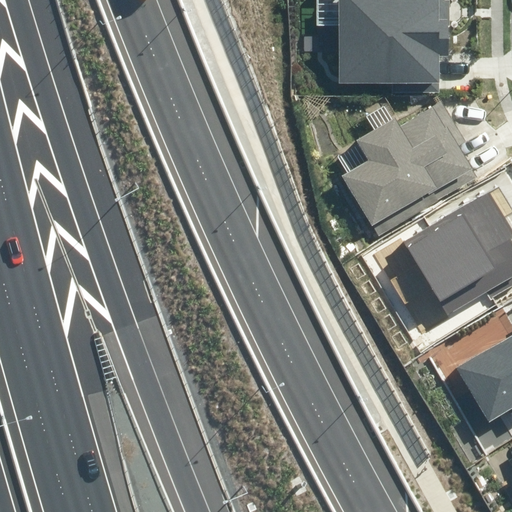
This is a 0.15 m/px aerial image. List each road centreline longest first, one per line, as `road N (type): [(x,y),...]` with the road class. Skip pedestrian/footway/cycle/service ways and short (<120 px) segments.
road 1 (motorway): [(11,0),(47,124),(194,511)]
road 2 (motorway): [(0,216),(35,362),(84,511)]
